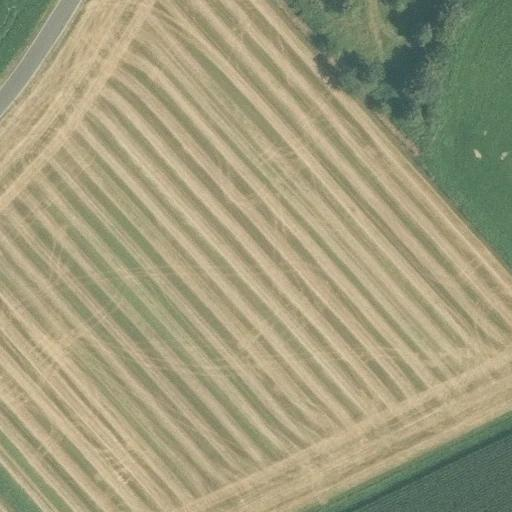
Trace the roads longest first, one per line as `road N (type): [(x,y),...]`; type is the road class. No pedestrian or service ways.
road 1 (track): [(376,511),(511,446)]
road 2 (unclassified): [(0,118),(83,0)]
